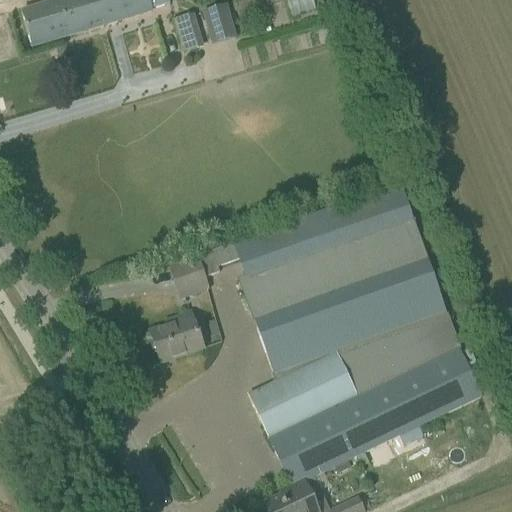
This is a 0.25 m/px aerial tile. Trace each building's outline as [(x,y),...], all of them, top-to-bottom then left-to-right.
[(107,26),(99,0),(50,0),(52,5),(20,14),(30,49),(107,26)] [(99,0),(107,26),(151,13),(150,11),(169,5),(167,0),(99,0)] [(236,39),(226,7),(203,14),(213,46),(236,39)] [(171,22),(181,56),(202,49),(192,17),(171,22)] [(290,490),(303,484),(334,469),(337,476),(350,469),(347,463),(481,400),(458,353),(459,353),(399,187),(195,259),(203,280),(218,275),(216,269),(238,262),(245,280),(238,282),(275,384),(247,398),(290,490)] [(206,291),(203,280),(195,259),(169,268),(180,300),(206,291)] [(177,325),(149,335),(160,365),(201,351),(189,316),(175,321),(177,325)] [(315,511),(303,484),(290,490),(292,493),(263,506),(266,511),(315,511)] [(331,511),(361,511),(356,500),(331,511)]
